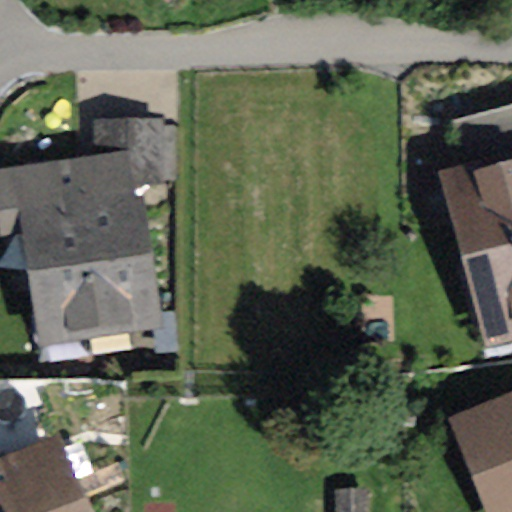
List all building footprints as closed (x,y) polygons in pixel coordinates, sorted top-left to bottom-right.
[(155,0),(165,10),(174,0),(155,0)] [(511,108),(449,126),(461,170),(433,178),(482,353),(511,344),(511,108)] [(162,188),(162,183),(175,182),(174,128),(160,129),(160,123),(90,124),(91,160),(122,155),(127,189),(162,188)] [(31,352),(152,333),(153,355),(173,354),(172,318),(154,319),(136,201),(130,202),(127,189),(122,155),(91,160),(0,174),(0,241),(14,240),(31,352)] [(0,445),(22,445),(20,378),(0,378),(0,445)] [(511,511),(511,394),(443,423),(480,511),(511,511)] [(0,511),(60,511),(76,506),(49,441),(0,461),(0,511)] [(365,511),(364,490),(333,492),(333,511),(365,511)]
